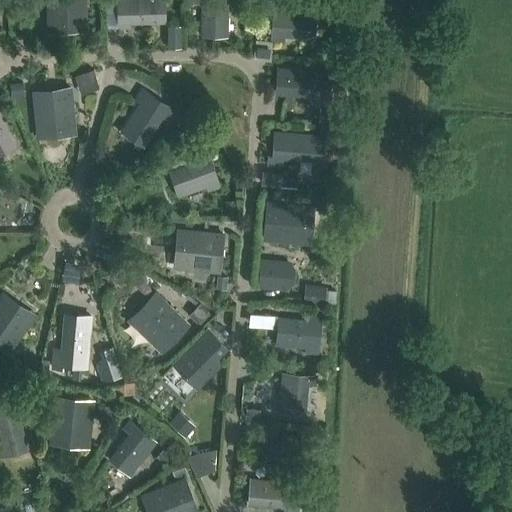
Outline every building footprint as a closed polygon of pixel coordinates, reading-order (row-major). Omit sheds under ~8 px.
[(45,0),(46,25),(84,24),(83,0),(45,0)] [(114,0),(116,29),(129,29),(129,24),(159,23),(158,0),(114,0)] [(225,37),(225,0),(186,0),(186,3),(200,3),(200,37),(225,37)] [(313,39),(315,12),(285,9),(286,4),(272,3),(269,41),(283,42),(283,37),(313,39)] [(168,26),(168,47),(181,47),(181,26),(168,26)] [(328,105),(329,97),(329,96),(325,95),(326,72),(277,68),(275,94),(314,96),(314,104),(328,105)] [(12,97),(25,96),(23,82),(10,83),(12,97)] [(36,132),(73,128),(74,128),(69,88),(31,92),(36,132)] [(165,120),(173,108),(141,88),(134,100),(138,103),(122,128),(145,143),(161,118),(165,120)] [(184,129),(200,116),(192,106),(175,119),(184,129)] [(334,124),(335,109),(320,108),(318,122),(334,124)] [(11,140),(0,120),(0,112),(1,112),(0,110),(0,143),(1,146),(11,140)] [(321,161),(323,137),(323,136),(273,132),(271,155),(267,155),(267,165),(281,166),(282,158),(321,161)] [(207,192),(220,187),(207,152),(194,156),(195,161),(167,171),(177,197),(205,187),(207,192)] [(297,187),(297,175),(281,174),(280,186),(297,187)] [(225,214),(237,213),(236,200),(225,201),(225,214)] [(266,202),(262,240),(303,243),(311,244),(314,206),(306,205),(266,202)] [(218,272),(222,234),(182,230),(178,268),(218,272)] [(284,288),(286,288),(294,281),(295,269),(289,263),(287,262),(262,260),(259,286),(284,288)] [(227,289),(228,276),(217,275),(216,288),(227,289)] [(324,306),(326,286),(305,284),(303,304),(324,306)] [(162,352),(189,324),(160,296),(133,324),(162,352)] [(0,344),(10,351),(31,319),(5,302),(0,309),(0,344)] [(197,323),(209,311),(200,302),(188,314),(197,323)] [(85,368),(90,316),(64,314),(61,353),(53,353),(51,369),(61,370),(61,366),(85,368)] [(317,354),(321,317),(307,315),(307,320),(277,317),(274,345),(304,348),(303,353),(317,354)] [(197,387),(219,364),(214,358),(225,347),(208,330),(174,364),(197,387)] [(104,364),(97,366),(103,382),(122,376),(113,348),(100,352),(104,364)] [(36,371),(39,359),(25,356),(22,368),(36,371)] [(46,376),(48,358),(42,357),(40,375),(46,376)] [(85,382),(86,368),(73,367),(72,381),(85,382)] [(314,386),(315,376),(281,373),(277,415),(303,417),(306,386),(314,386)] [(42,398),(43,384),(30,384),(29,397),(42,398)] [(0,453),(1,456),(25,450),(26,450),(16,412),(24,410),(21,396),(11,398),(12,402),(0,404),(0,453)] [(88,441),(92,401),(54,397),(50,437),(88,441)] [(112,419),(113,405),(98,404),(96,417),(112,419)] [(261,410),(247,408),(246,418),(260,420),(261,410)] [(185,436),(195,424),(179,410),(169,421),(185,436)] [(313,428),(314,418),(303,418),(303,427),(313,428)] [(129,475),(154,442),(128,421),(122,429),(128,434),(108,459),(129,475)] [(297,461),(300,435),(274,433),(271,458),(297,461)] [(165,464),(175,452),(165,445),(156,457),(165,464)] [(197,477),(216,470),(217,449),(187,456),(197,477)] [(174,476),(187,471),(182,460),(170,465),(174,476)] [(153,511),(196,511),(184,479),(146,494),(153,511)] [(296,511),(297,504),(289,503),(291,483),(250,479),(247,504),(279,507),(278,511),(296,511)]
